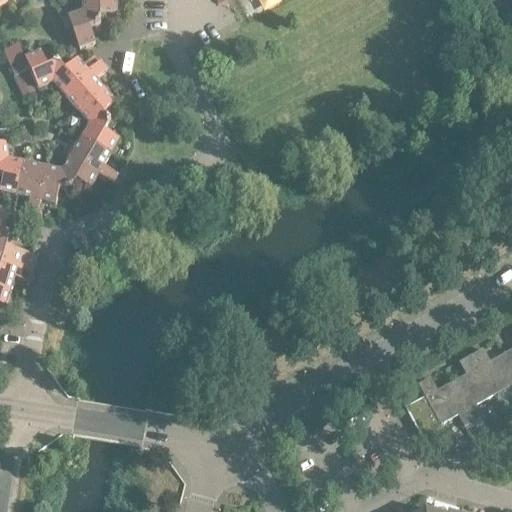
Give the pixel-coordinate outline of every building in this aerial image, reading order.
[(116,16),(115,0),(109,0),(83,1),(84,16),(68,21),(79,52),(95,47),(90,32),(100,28),(100,16),(116,16)] [(53,86),(63,98),(88,76),(87,76),(100,65),(94,59),(82,70),(77,64),(65,74),(58,66),(47,70),(41,56),(25,63),(38,93),(53,86)] [(35,94),(26,75),(16,80),(24,98),(35,94)] [(104,94),(88,76),(63,98),(79,116),(104,94)] [(115,106),(104,94),(79,116),(90,128),(82,141),(110,158),(119,143),(105,135),(111,125),(103,117),(115,106)] [(110,158),(82,141),(70,161),(98,178),(98,179),(112,187),(117,178),(103,170),(110,158)] [(0,193),(0,195),(16,199),(23,167),(8,163),(6,147),(0,147),(0,179),(3,180),(0,193)] [(98,178),(70,161),(62,175),(46,172),(39,204),(40,204),(56,207),(59,192),(70,194),(76,185),(90,193),(98,179),(98,178)] [(46,172),(23,167),(16,199),(30,202),(26,218),(37,220),(40,204),(39,204),(46,172)] [(0,212),(0,265),(17,271),(33,275),(37,261),(7,251),(11,240),(2,234),(11,221),(0,212)] [(17,271),(0,265),(0,291),(10,294),(14,281),(30,286),(33,275),(17,271)] [(10,294),(0,291),(0,308),(5,310),(10,294)] [(511,336),(510,337),(511,340),(511,351),(503,357),(511,371),(511,336)] [(484,353),(484,352),(471,359),(493,399),(510,390),(511,392),(511,371),(503,357),(490,364),(484,354),(484,353)] [(493,399),(471,359),(458,366),(459,367),(460,367),(465,377),(451,385),(474,425),(483,420),(482,419),(476,409),(493,399)] [(432,382),(431,381),(418,388),(425,400),(431,410),(436,420),(441,428),(458,419),(464,429),(463,429),(464,430),(474,425),(451,385),(437,393),(431,382),(432,382)] [(431,410),(425,400),(405,411),(411,421),(431,410)] [(436,420),(431,410),(411,421),(416,431),(436,420)] [(442,430),(441,428),(436,420),(416,431),(422,441),(442,430)] [(447,440),(442,430),(422,441),(427,451),(447,440)]
